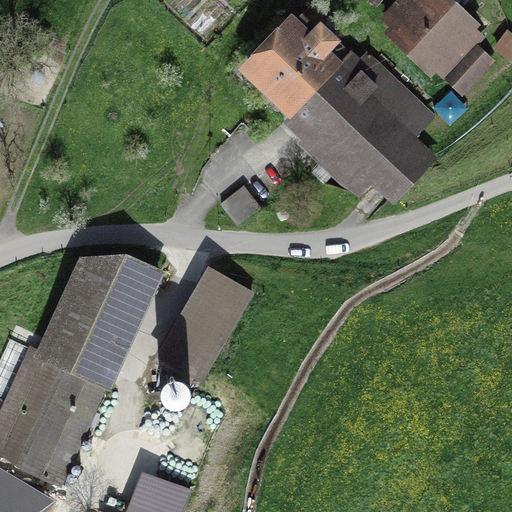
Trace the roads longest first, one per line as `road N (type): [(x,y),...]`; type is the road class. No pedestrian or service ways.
road 1 (unclassified): [(511,181),(367,238),(288,249),(82,238),(0,261)]
road 2 (track): [(105,0),(0,241)]
